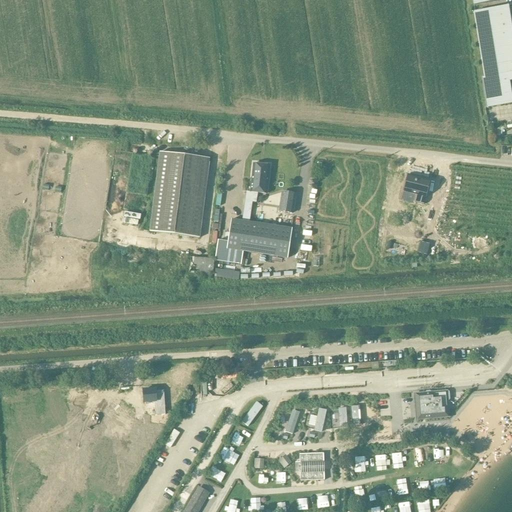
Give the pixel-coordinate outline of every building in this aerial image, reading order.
[(484,79),(488,107),(511,103),(507,80),(511,79),(511,40),(511,34),(511,33),(511,17),(508,18),(506,7),(474,12),(484,79)] [(151,234),(201,239),(210,160),(160,154),(151,234)] [(270,165),(254,164),(251,192),(267,194),(270,165)] [(433,181),(410,175),(406,192),(420,195),(418,202),(427,205),(433,181)] [(243,250),(277,254),(288,256),(292,226),(231,218),(227,251),(216,249),(215,260),(214,261),(241,264),(243,250)] [(189,269),(188,273),(212,277),(212,276),(214,260),(191,257),(190,262),(189,269)] [(215,277),(239,279),(240,271),(215,269),(215,277)] [(143,390),(144,403),(155,402),(155,413),(156,416),(165,415),(164,391),(156,391),(156,389),(143,390)] [(448,416),(446,392),(417,395),(419,419),(448,416)] [(113,451),(133,406),(113,398),(93,443),(113,451)] [(253,402),(239,421),(246,426),(260,407),(253,402)] [(83,404),(73,424),(80,428),(90,407),(83,404)] [(333,414),(333,426),(347,426),(347,407),(337,407),(338,414),(333,414)] [(315,431),(323,432),(326,409),(317,408),(315,431)] [(292,409),(284,431),(293,434),(300,412),(292,409)] [(140,460),(159,422),(142,414),(124,452),(140,460)] [(1,420),(1,429),(18,429),(18,420),(1,420)] [(5,449),(5,456),(26,456),(26,448),(5,449)] [(391,453),(395,469),(405,466),(401,451),(391,453)] [(450,459),(462,465),(466,458),(453,452),(450,459)] [(56,466),(47,463),(49,456),(41,454),(36,469),(54,474),(56,466)] [(300,463),(295,463),(295,473),(301,473),(302,481),(327,479),(325,454),(300,455),(300,463)] [(386,465),(385,454),(375,455),(376,466),(386,465)] [(119,456),(100,491),(117,500),(136,465),(119,456)] [(283,456),(278,460),(284,468),(289,463),(283,456)] [(363,456),(353,456),(353,467),(363,467),(363,456)] [(254,468),(264,468),(264,459),(254,458),(254,468)] [(210,470),(207,479),(216,481),(219,473),(210,470)] [(271,473),(271,484),(280,484),(280,473),(271,473)] [(444,477),(434,478),(435,488),(445,487),(444,477)] [(412,492),(421,490),(419,481),(410,483),(412,492)] [(61,507),(71,487),(63,483),(53,504),(61,507)] [(2,497),(29,497),(29,484),(2,484),(2,497)] [(198,486),(183,511),(199,511),(210,494),(198,486)] [(374,489),(374,499),(386,498),(386,488),(374,489)] [(420,501),(421,511),(431,510),(431,501),(420,501)]
